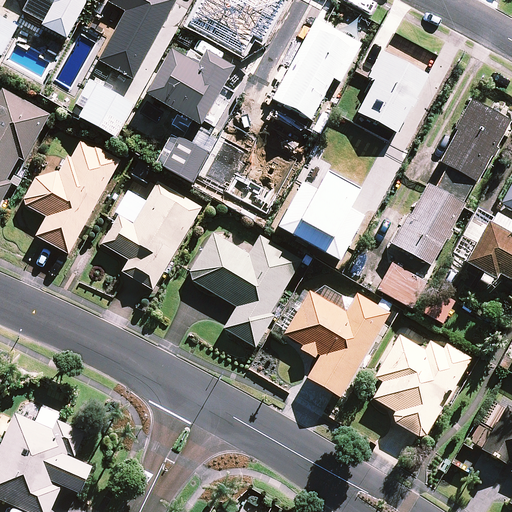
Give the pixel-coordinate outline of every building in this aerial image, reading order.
[(34,0),(51,9),(42,26),(66,39),(86,0),(34,0)] [(175,0),(109,0),(108,3),(126,13),(99,62),(131,80),(175,0)] [(0,60),(17,28),(0,19),(0,60)] [(360,46),(315,21),(273,100),(310,120),(333,79),(340,83),(360,46)] [(200,69),(170,52),(145,96),(199,127),(232,70),(208,56),(200,69)] [(426,77),(382,54),(369,79),(374,82),(358,114),(396,134),(426,77)] [(133,106),(89,82),(81,97),(89,101),(80,118),(116,138),(133,106)] [(0,203),(12,180),(8,178),(19,157),(24,160),(48,116),(1,89),(0,91),(0,203)] [(508,120),(472,101),(440,164),(477,183),(508,120)] [(266,131),(239,116),(221,147),(248,162),(266,131)] [(208,155),(180,139),(163,168),(191,184),(208,155)] [(118,162),(81,142),(70,162),(51,151),(22,204),(46,218),(36,237),(68,255),(118,162)] [(201,209),(156,182),(132,222),(119,215),(101,245),(129,261),(122,273),(152,291),(201,209)] [(511,182),(500,204),(511,210),(511,182)] [(464,207),(427,185),(392,244),(428,266),(464,207)] [(320,214),(294,200),(280,227),(306,241),(320,214)] [(511,228),(511,224),(478,206),(450,256),(483,274),(479,281),(489,287),(496,274),(511,282),(511,237),(508,235),(511,228)] [(249,256),(213,235),(188,279),(237,307),(224,330),(254,347),(273,314),(270,313),(300,261),(260,238),(249,256)] [(422,281),(391,264),(377,290),(408,307),(422,281)] [(284,335),(302,346),(298,351),(317,363),(307,379),(340,398),(389,315),(356,295),(345,314),(309,293),(284,335)] [(453,305),(432,293),(421,313),(442,324),(453,305)] [(444,351),(403,328),(375,377),(383,382),(373,399),(396,413),(392,421),(423,439),(443,402),(446,404),(471,360),(446,346),(444,351)] [(511,415),(504,411),(481,450),(511,468),(511,469),(511,472),(511,497),(509,502),(511,504),(511,415)] [(40,426),(15,415),(0,447),(0,499),(28,511),(49,511),(61,486),(79,494),(91,466),(73,458),(84,434),(45,416),(40,426)]
